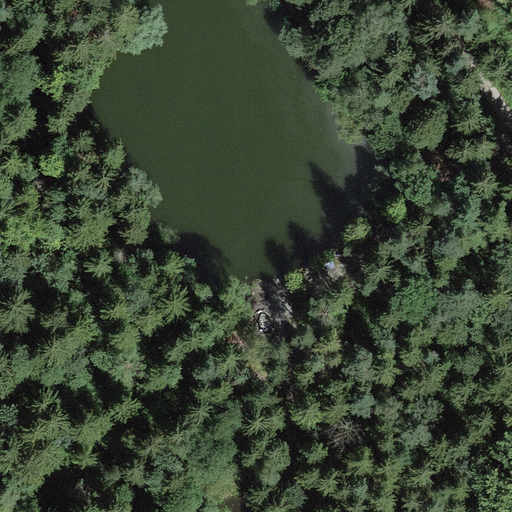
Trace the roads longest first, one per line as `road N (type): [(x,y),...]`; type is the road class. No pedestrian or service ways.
road 1 (track): [(310,511),(299,485),(291,380),(312,300),(343,264),(447,194)]
road 2 (track): [(511,113),(430,0)]
